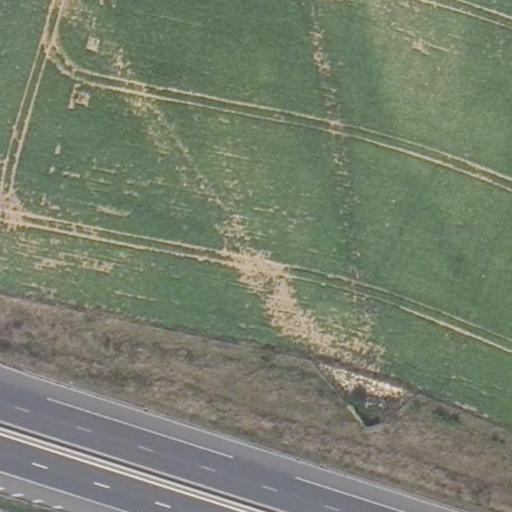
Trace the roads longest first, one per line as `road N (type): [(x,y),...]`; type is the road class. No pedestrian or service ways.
road 1 (motorway): [(346,511),(0,401)]
road 2 (motorway): [(0,452),(185,511)]
